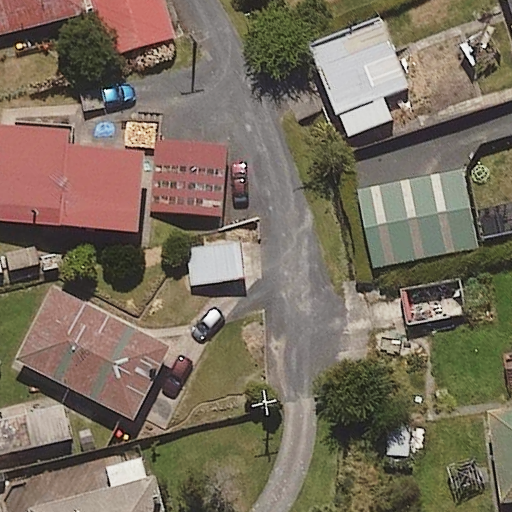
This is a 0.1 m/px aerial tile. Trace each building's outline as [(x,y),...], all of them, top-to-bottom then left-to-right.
[(0,0),(0,33),(88,11),(85,0),(0,0)] [(174,38),(164,0),(98,0),(111,53),(174,38)] [(407,85),(379,17),(310,45),(348,138),(396,118),(386,94),(407,85)] [(68,131),(0,127),(0,220),(138,227),(142,151),(67,147),(68,131)] [(227,215),(230,140),(155,137),(152,213),(227,215)] [(482,237),(467,184),(428,195),(443,248),(482,237)] [(246,278),(241,238),(188,244),(192,284),(246,278)] [(407,324),(466,313),(459,277),(400,288),(407,324)] [(131,423),(170,348),(54,286),(14,360),(131,423)] [(0,453),(70,440),(62,401),(0,412),(0,453)] [(498,502),(511,500),(511,407),(486,411),(498,502)] [(164,511),(150,455),(105,467),(110,487),(27,508),(27,511),(164,511)]
